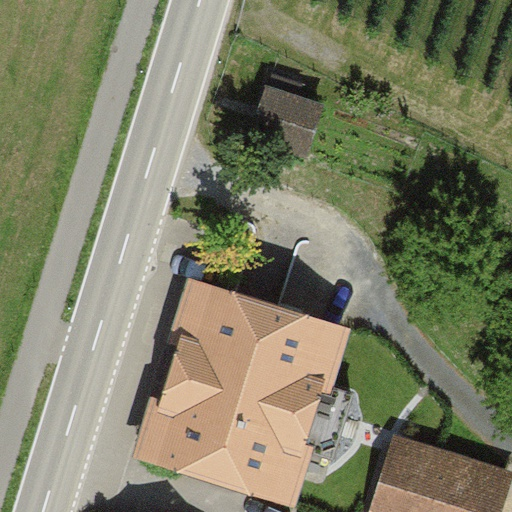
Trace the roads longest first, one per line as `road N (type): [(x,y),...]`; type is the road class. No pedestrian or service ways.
road 1 (secondary): [(45,511),(202,0)]
road 2 (track): [(351,511),(390,379),(374,327),(288,285),(128,243)]
